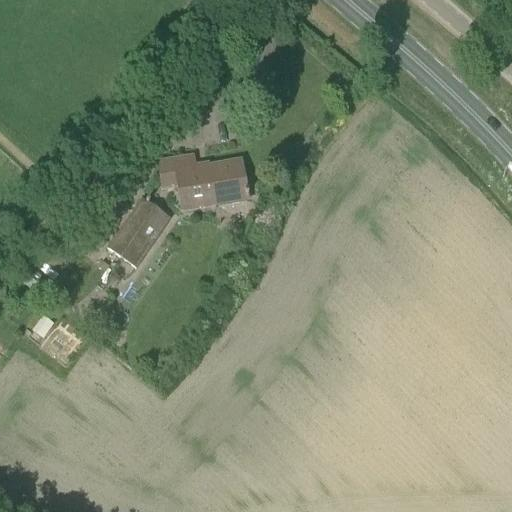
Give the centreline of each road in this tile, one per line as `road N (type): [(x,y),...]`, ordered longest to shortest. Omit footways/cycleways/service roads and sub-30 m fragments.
road 1 (track): [(0,260),(81,194),(223,0)]
road 2 (primary): [(511,157),(345,0)]
